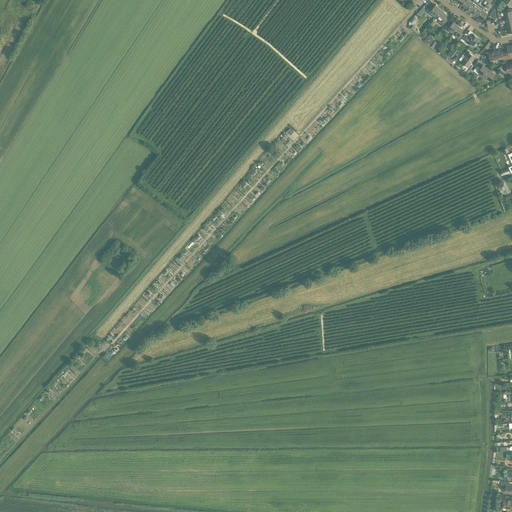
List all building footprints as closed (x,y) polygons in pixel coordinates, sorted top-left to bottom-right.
[(467,8),(472,12),(478,5),(479,3),(475,0),(473,0),(472,1),(467,8)] [(478,5),(472,12),(478,16),(484,7),(479,3),(478,5)] [(435,16),(441,9),(436,4),(433,7),(430,5),(425,11),(429,14),(430,12),(435,16)] [(484,7),(478,16),(483,19),(488,12),(486,11),(487,9),(484,7)] [(441,9),(435,16),(440,20),(438,22),(442,25),(447,20),(444,17),(447,14),(441,9)] [(511,9),(503,12),(505,19),(511,16),(511,9)] [(453,32),(459,23),(457,22),(456,23),(453,21),(451,24),(448,23),(444,28),(448,31),(449,29),(453,32)] [(459,23),(453,32),(456,34),(455,36),(459,39),(463,34),(460,32),(463,28),(460,26),(461,25),(459,23)] [(412,26),(411,28),(419,35),(420,33),(412,26)] [(476,41),(478,42),(480,39),(478,38),(479,37),(472,33),(470,36),(466,33),(461,39),(468,45),(469,43),(473,45),(476,41)] [(430,34),(424,40),(429,45),(435,38),(430,34)] [(505,59),(504,51),(500,51),(500,50),(489,52),(491,60),(501,58),(501,59),(505,59)] [(463,54),(459,59),(461,61),(468,66),(467,67),(465,69),(463,71),(466,74),(470,69),(474,64),(471,62),(474,57),(468,52),(465,56),(463,54)] [(483,65),(481,68),(477,65),(473,70),(478,73),(479,72),(482,74),(481,76),(485,79),(486,78),(490,80),(495,74),(492,71),(492,70),(487,67),(483,65)] [(502,481),(501,487),(506,487),(505,492),(511,493),(511,485),(508,485),(508,481),(502,481)] [(511,499),(503,499),(502,507),(511,508),(511,499)]
